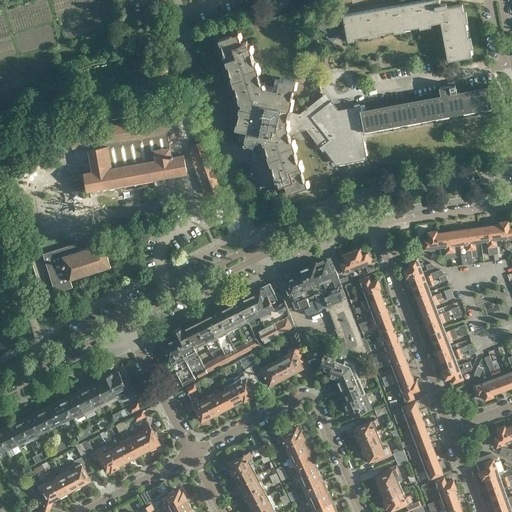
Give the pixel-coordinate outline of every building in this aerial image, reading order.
[(446,2),(446,0),(422,0),(347,14),(346,13),(344,12),(342,13),(342,15),(340,15),(343,32),(343,36),(347,36),(348,41),(354,40),(354,38),(368,35),(368,37),(380,35),(379,33),(393,30),(394,33),(405,31),(405,28),(419,25),(420,28),(431,26),(430,23),(441,21),(448,57),(446,59),(446,60),(447,62),(448,62),(450,61),(450,59),(472,55),(462,3),(447,6),(446,2)] [(156,32),(169,28),(167,23),(155,27),(156,32)] [(239,137),(245,138),(249,141),(259,138),(259,136),(262,137),(263,139),(264,141),(266,142),(268,152),(267,154),(270,162),(272,163),(275,172),(274,174),(276,179),(278,178),(280,184),(285,182),(288,192),(293,191),(295,192),(296,190),(298,189),(308,186),(306,181),(305,180),(302,171),(302,169),(299,160),(298,160),(295,150),(296,149),(293,140),(291,139),(290,135),(296,132),(298,132),(298,130),(305,127),(323,151),(328,148),(338,161),(364,157),(361,142),(364,141),(362,131),(364,131),(365,131),(365,130),(385,127),(385,128),(492,108),(488,86),(488,89),(458,95),(456,88),(455,84),(448,86),(446,86),(446,87),(439,88),(441,98),(362,112),(360,103),(354,104),(355,109),(338,112),(330,102),(328,103),(325,100),(323,98),(301,115),(289,112),(295,80),(280,77),(278,87),(266,85),(264,85),(262,81),(260,79),(257,71),(258,69),(255,60),(253,60),(251,51),(251,49),(250,44),(248,44),(247,39),(241,41),(238,31),(218,38),(220,43),(222,44),(225,53),(224,55),(227,62),(229,64),(231,72),(231,75),(234,83),(235,84),(238,93),(238,96),(239,100),(241,100),(241,102),(241,104),(239,104),(238,109),(240,111),(238,120),(236,120),(235,126),(241,128),(241,130),(239,137)] [(163,86),(169,65),(162,62),(160,66),(153,64),(148,81),(150,82),(149,86),(158,89),(160,85),(163,86)] [(179,81),(184,79),(179,63),(174,65),(179,81)] [(170,151),(167,131),(179,129),(177,114),(70,133),(73,148),(88,145),(92,168),(93,171),(84,173),(87,191),(94,189),(153,179),(167,176),(187,172),(183,155),(173,157),(172,154),(171,154),(170,151)] [(188,122),(194,139),(200,137),(194,119),(188,122)] [(220,191),(203,140),(189,144),(190,149),(188,149),(203,192),(205,191),(207,195),(220,191)] [(500,224),(502,239),(507,238),(507,240),(511,240),(510,238),(511,237),(511,228),(509,229),(508,221),(499,222),(500,224)] [(43,227),(38,222),(31,228),(36,233),(43,227)] [(494,260),(499,260),(498,254),(496,240),(502,239),(500,224),(490,225),(494,254),(494,260)] [(494,254),(490,225),(479,227),(481,242),(487,241),(489,255),(494,254)] [(479,227),(468,228),(472,257),(477,257),(475,242),(481,242),(479,227)] [(472,257),(468,228),(458,230),(460,245),(465,244),(467,253),(468,264),(473,264),(472,257)] [(460,245),(458,230),(448,231),(452,266),(458,265),(456,257),(454,246),(460,245)] [(439,247),(437,233),(437,231),(428,232),(429,239),(422,240),(424,250),(430,249),(431,251),(434,250),(434,248),(439,247)] [(452,266),(448,231),(437,233),(439,247),(444,247),(446,258),(443,265),(446,267),(452,266)] [(136,232),(125,235),(127,240),(138,236),(136,232)] [(48,269),(55,292),(72,287),(70,279),(111,266),(103,242),(79,250),(77,243),(43,253),(48,269)] [(359,248),(351,251),(358,268),(362,266),(363,268),(367,266),(366,264),(372,262),(368,253),(362,255),(359,248)] [(358,268),(351,251),(343,254),(346,261),(340,264),(343,273),(349,271),(349,273),(353,271),(353,269),(358,268)] [(367,353),(365,348),(362,338),(346,299),(347,298),(341,283),(337,273),(333,262),(330,257),(316,263),(327,291),(315,296),(316,298),(310,301),(312,307),(305,309),(307,314),(325,307),(326,311),(329,310),(343,346),(368,355),(367,352),(367,353)] [(419,264),(417,258),(408,261),(410,266),(403,269),(406,278),(409,277),(422,272),(421,268),(422,267),(421,263),(419,264)] [(303,267),(315,296),(327,291),(316,263),(316,262),(303,267)] [(303,300),(307,299),(315,296),(303,267),(292,272),(292,273),(303,300)] [(439,277),(445,274),(440,269),(429,274),(430,275),(424,277),(422,272),(409,277),(413,287),(432,280),(438,278),(438,277),(439,277)] [(337,273),(341,283),(349,280),(347,276),(342,277),(340,271),(337,273)] [(309,305),(307,299),(303,300),(292,273),(282,277),(290,297),(292,303),(295,310),(299,309),(306,307),(306,306),(309,305)] [(365,294),(379,288),(381,288),(378,279),(371,282),(368,276),(360,279),(362,285),(360,286),(361,290),(363,289),(365,294)] [(432,280),(413,287),(416,297),(430,292),(428,287),(434,285),(432,280)] [(347,291),(354,288),(351,282),(346,284),(345,286),(347,291)] [(256,290),(256,292),(249,296),(264,328),(274,323),(280,335),(295,326),(285,301),(279,303),(270,283),(256,290)] [(363,305),(383,298),(379,288),(365,294),(367,299),(360,301),(362,306),(363,305)] [(431,296),(430,292),(416,297),(420,306),(438,300),(438,299),(442,298),(440,292),(431,296)] [(264,328),(249,296),(237,302),(260,345),(280,335),(274,323),(264,328)] [(387,308),(383,298),(363,305),(362,306),(355,308),(357,313),(365,310),(365,311),(370,309),(372,314),(387,308)] [(439,304),(438,300),(420,306),(423,315),(437,310),(435,305),(439,304)] [(250,350),(260,345),(237,302),(228,306),(243,337),(246,343),(250,350)] [(228,306),(218,311),(233,343),(243,337),(228,306)] [(371,325),(390,318),(387,308),(372,314),(374,318),(359,323),(361,328),(360,328),(361,329),(367,327),(366,326),(371,324),(371,325)] [(427,324),(449,316),(449,315),(450,315),(449,311),(439,315),(437,310),(423,315),(427,324)] [(239,356),(236,348),(233,343),(218,311),(207,316),(221,347),(225,354),(228,362),(239,356)] [(207,316),(195,322),(208,347),(211,352),(221,347),(207,316)] [(449,316),(427,324),(430,333),(444,328),(442,323),(451,320),(449,316)] [(394,327),(390,318),(371,325),(373,329),(378,327),(379,332),(394,327)] [(195,322),(185,327),(197,352),(208,347),(195,322)] [(197,352),(185,327),(182,328),(182,327),(173,331),(173,333),(192,371),(195,370),(199,377),(207,373),(204,365),(197,352)] [(394,327),(379,332),(381,337),(377,339),(378,343),(397,336),(394,327)] [(445,333),(444,328),(430,333),(433,342),(451,335),(456,334),(454,330),(445,333)] [(293,344),(301,340),(295,329),(287,333),(293,344)] [(192,371),(173,333),(165,337),(161,339),(163,343),(162,343),(175,368),(181,365),(182,368),(179,370),(179,371),(179,374),(178,374),(183,385),(196,379),(192,371)] [(437,351),(451,346),(449,341),(458,338),(456,334),(451,335),(433,342),(437,351)] [(397,336),(378,343),(374,344),(376,348),(380,347),(381,351),(386,350),(400,345),(397,336)] [(268,349),(275,345),(273,340),(266,344),(268,349)] [(246,343),(236,348),(239,356),(250,350),(246,343)] [(335,357),(315,350),(315,344),(303,349),(305,354),(311,365),(315,362),(320,364),(319,369),(329,372),(333,361),(335,357)] [(294,352),(284,357),(292,373),(296,371),(297,372),(302,369),(302,368),(303,367),(300,363),(304,360),(297,345),(292,348),(294,352)] [(375,365),(404,354),(400,345),(386,350),(388,355),(384,357),(385,359),(382,360),(381,357),(377,359),(375,353),(371,355),(375,365)] [(452,351),(451,346),(437,351),(440,361),(460,354),(458,349),(452,351)] [(251,367),(257,364),(258,363),(252,353),(245,356),(251,367)] [(225,354),(215,359),(218,367),(228,362),(225,354)] [(404,354),(375,365),(376,369),(391,363),(393,368),(407,363),(404,354)] [(460,354),(440,361),(444,370),(457,365),(456,361),(462,358),(460,354)] [(493,365),(490,355),(485,357),(488,365),(491,373),(490,373),(493,379),(488,380),(493,394),(503,390),(495,371),(493,365)] [(260,384),(251,367),(245,356),(240,359),(245,370),(232,377),(235,382),(244,399),(245,401),(251,397),(250,396),(254,394),(251,388),(260,384)] [(292,373),(284,357),(272,363),(281,379),(286,377),(286,378),(292,374),(292,373)] [(218,367),(215,359),(204,365),(207,373),(218,367)] [(341,386),(358,378),(352,364),(344,361),(343,365),(333,361),(329,372),(328,376),(338,380),(341,386)] [(463,379),(461,374),(466,372),(465,372),(471,369),(472,367),(470,361),(462,364),(464,369),(460,370),(457,365),(444,370),(442,371),(445,379),(452,377),(454,382),(463,379)] [(261,369),(261,370),(269,385),(271,384),(271,385),(276,383),(276,382),(281,379),(272,363),(261,369)] [(384,382),(391,380),(411,372),(407,363),(393,368),(395,373),(382,378),(384,382)] [(500,369),(498,364),(493,365),(495,371),(503,390),(511,386),(511,385),(507,373),(502,375),(500,369)] [(226,375),(231,372),(228,365),(223,368),(226,375)] [(480,377),(483,369),(483,368),(478,366),(474,374),(480,377)] [(119,399),(132,392),(126,379),(124,380),(119,371),(112,375),(112,373),(107,376),(119,399)] [(400,387),(414,381),(411,372),(391,380),(384,382),(385,386),(398,382),(400,387)] [(206,377),(209,384),(214,381),(210,375),(206,377)] [(108,404),(119,399),(107,376),(103,378),(104,380),(97,383),(108,404)] [(226,389),(234,406),(240,403),(239,402),(244,399),(235,382),(232,377),(227,380),(231,387),(226,389)] [(358,378),(341,386),(340,386),(347,402),(365,394),(358,378)] [(416,380),(414,381),(400,387),(402,392),(400,393),(401,397),(403,396),(405,401),(414,398),(412,392),(420,389),(416,380)] [(478,382),(479,383),(473,385),(477,394),(482,392),(485,399),(494,396),(493,394),(488,380),(483,382),(482,381),(478,382)] [(108,405),(108,404),(97,383),(86,388),(95,407),(100,405),(101,406),(107,403),(108,405)] [(185,388),(188,394),(198,389),(195,383),(185,388)] [(86,415),(96,409),(95,407),(86,388),(75,394),(84,411),(86,415)] [(214,393),(223,410),(228,408),(228,409),(234,406),(226,389),(221,392),(220,390),(219,391),(218,388),(213,391),(214,393)] [(205,400),(214,417),(220,414),(219,412),(223,410),(214,393),(209,396),(210,397),(205,400)] [(75,394),(64,399),(73,418),(79,415),(78,413),(84,411),(75,394)] [(353,419),(368,412),(372,411),(365,394),(347,402),(343,404),(347,414),(351,412),(353,419)] [(214,417),(205,400),(200,403),(197,398),(192,401),(202,421),(207,418),(208,420),(214,417)] [(76,424),(73,418),(64,399),(53,405),(61,422),(67,419),(68,421),(69,420),(72,426),(76,424)] [(403,416),(419,410),(416,401),(402,406),(404,413),(399,415),(398,412),(394,414),(395,419),(403,416)] [(128,407),(131,412),(141,407),(138,402),(128,407)] [(53,405),(42,410),(52,429),(57,426),(56,424),(61,422),(53,405)] [(387,412),(385,406),(375,411),(377,416),(387,412)] [(128,415),(125,410),(124,408),(119,411),(123,418),(128,415)] [(42,438),(47,435),(49,434),(47,431),(52,429),(42,410),(31,415),(40,432),(39,433),(41,437),(42,438)] [(423,419),(419,410),(403,416),(395,419),(397,424),(405,421),(404,418),(406,418),(408,424),(423,419)] [(146,416),(143,411),(133,416),(136,421),(146,416)] [(34,438),(35,440),(41,437),(39,433),(40,432),(31,415),(20,421),(30,440),(34,438)] [(121,422),(124,428),(129,426),(126,419),(121,422)] [(423,419),(408,424),(411,431),(409,432),(410,434),(426,428),(423,419)] [(358,441),(360,440),(376,434),(373,428),(378,425),(376,420),(355,429),(357,433),(355,434),(358,441)] [(24,442),(30,440),(20,421),(9,426),(18,443),(23,441),(24,442)] [(141,434),(150,451),(156,447),(155,446),(160,444),(149,423),(144,426),(146,431),(141,434)] [(497,447),(511,442),(506,427),(505,425),(496,428),(499,436),(493,438),(497,447)] [(8,451),(11,456),(16,454),(12,446),(18,443),(9,426),(0,430),(0,434),(8,450),(8,451)] [(284,447),(302,439),(304,438),(301,431),(299,432),(297,427),(276,438),(279,443),(282,442),(284,447)] [(415,442),(430,437),(427,431),(430,430),(429,427),(426,428),(410,434),(409,434),(409,435),(410,439),(413,438),(415,442)] [(80,432),(83,438),(88,436),(85,429),(80,432)] [(103,440),(108,437),(105,430),(100,433),(103,440)] [(378,433),(376,434),(360,440),(362,445),(360,446),(363,452),(380,444),(378,439),(380,438),(378,433)] [(0,434),(0,457),(8,453),(7,451),(8,450),(0,434)] [(144,454),(150,451),(141,434),(135,437),(135,435),(129,438),(138,455),(143,452),(144,454)] [(432,443),(430,437),(415,442),(417,447),(407,451),(409,455),(433,446),(436,445),(435,442),(432,443)] [(134,457),(138,455),(129,438),(124,441),(125,442),(120,445),(129,462),(135,459),(134,457)] [(82,442),(87,453),(93,450),(87,439),(82,442)] [(302,439),(284,447),(287,452),(289,451),(291,457),(309,449),(306,443),(304,443),(302,439)] [(59,443),(62,450),(67,447),(63,440),(59,443)] [(82,455),(87,453),(82,442),(76,445),(82,455)] [(383,450),(380,444),(363,452),(365,457),(367,457),(369,462),(379,458),(380,461),(391,456),(388,448),(383,450)] [(123,465),(129,462),(120,445),(115,448),(114,446),(109,449),(110,450),(118,467),(119,467),(118,466),(122,463),(123,465)] [(263,445),(257,448),(259,453),(261,452),(263,458),(261,458),(262,459),(268,456),(263,445)] [(107,446),(102,449),(91,454),(95,460),(100,458),(107,471),(111,469),(112,471),(118,467),(110,450),(109,449),(107,446)] [(422,460),(436,455),(433,446),(409,455),(410,459),(417,456),(419,461),(422,460)] [(511,448),(502,447),(500,453),(511,457),(511,448)] [(294,468),(312,460),(310,455),(311,455),(309,449),(291,457),(294,462),(292,463),(294,468)] [(396,460),(406,456),(403,449),(393,453),(396,460)] [(37,454),(40,461),(45,459),(42,452),(37,454)] [(232,474),(234,473),(251,464),(254,463),(249,452),(229,463),(231,466),(229,467),(232,474)] [(497,468),(496,464),(492,453),(476,459),(480,470),(479,470),(482,479),(485,478),(499,473),(497,468)] [(439,461),(436,455),(422,460),(424,465),(414,468),(416,473),(424,470),(440,464),(443,463),(442,460),(439,461)] [(406,456),(396,460),(398,465),(408,461),(406,456)] [(81,487),(88,483),(87,482),(90,480),(82,464),(85,463),(82,457),(74,461),(75,463),(70,465),(72,470),(81,487)] [(314,464),(312,460),(294,468),(297,474),(298,473),(301,478),(318,470),(316,464),(314,464)] [(251,464),(234,473),(237,477),(235,479),(238,484),(255,476),(252,470),(254,469),(251,464)] [(443,473),(440,464),(424,470),(416,473),(417,475),(420,474),(425,473),(424,472),(426,471),(429,479),(443,473)] [(280,477),(287,473),(283,465),(276,469),(280,477)] [(379,490),(397,482),(394,477),(400,474),(396,465),(379,472),(381,476),(376,478),(379,483),(377,484),(379,490)] [(61,474),(70,491),(73,489),(74,491),(81,487),(72,470),(67,472),(66,471),(61,474)] [(303,489),(321,481),(319,477),(321,476),(318,470),(301,478),(303,483),(301,484),(303,489)] [(508,481),(511,479),(511,474),(500,478),(499,473),(485,478),(488,488),(508,481)] [(66,493),(70,491),(61,474),(56,476),(57,478),(51,481),(60,498),(67,494),(66,493)] [(410,483),(416,481),(413,474),(408,476),(410,483)] [(21,476),(12,480),(15,486),(24,481),(21,476)] [(257,481),(255,476),(238,484),(241,490),(243,489),(245,494),(262,485),(259,480),(257,481)] [(436,480),(436,481),(437,485),(435,486),(437,490),(439,490),(440,494),(454,489),(457,488),(454,480),(446,482),(444,477),(436,480)] [(511,486),(511,479),(508,481),(488,488),(492,497),(505,492),(503,487),(510,485),(511,486)] [(53,502),(60,498),(51,481),(46,483),(45,482),(44,482),(43,480),(33,485),(40,499),(46,497),(47,499),(45,505),(51,507),(53,502)] [(321,481),(303,489),(306,495),(308,494),(310,499),(328,492),(325,485),(323,486),(321,481)] [(401,493),(399,488),(397,482),(379,490),(381,495),(383,495),(386,500),(401,493)] [(249,505),(266,497),(263,491),(264,490),(262,485),(245,494),(248,498),(246,499),(249,505)] [(166,510),(169,508),(185,500),(187,498),(184,491),(181,493),(179,489),(160,499),(163,504),(166,510)] [(290,497),(297,494),(294,489),(288,493),(290,497)] [(439,505),(457,498),(454,489),(440,494),(442,498),(428,504),(429,508),(439,505)] [(313,511),(331,503),(329,498),(331,497),(328,492),(310,499),(313,505),(311,505),(313,511)] [(511,495),(507,497),(505,492),(492,497),(495,507),(511,501),(511,495)] [(411,502),(410,500),(409,496),(403,499),(401,493),(386,500),(384,501),(387,508),(389,507),(390,511),(411,502)] [(266,497),(249,505),(252,511),(254,510),(254,511),(260,511),(273,506),(270,500),(268,502),(266,497)] [(288,497),(282,501),(284,506),(291,502),(288,497)] [(461,507),(457,498),(439,505),(429,508),(430,511),(432,511),(445,507),(447,511),(461,507)] [(185,500),(169,508),(170,511),(187,511),(193,509),(190,503),(187,504),(185,500)] [(410,504),(413,511),(423,507),(420,500),(410,504)] [(511,505),(511,501),(495,507),(496,511),(508,511),(511,511),(511,510),(510,506),(511,505)] [(333,507),(331,503),(313,511),(336,511),(334,507),(333,507)]
